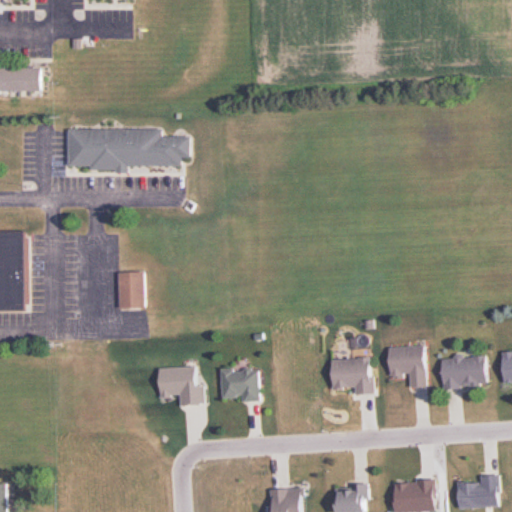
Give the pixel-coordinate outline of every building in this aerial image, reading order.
[(0,89),(49,89),(49,67),(0,66),(0,89)] [(186,167),(186,156),(194,156),(194,136),(165,135),(165,128),(73,127),(72,166),(186,167)] [(0,310),(30,311),(30,231),(0,230),(0,310)] [(123,270),(123,307),(149,307),(149,270),(123,270)] [(431,386),(430,345),(392,346),(393,377),(413,376),(413,387),(431,386)] [(446,356),(446,387),(492,386),(491,355),(446,356)] [(359,394),(378,394),(377,357),(335,359),(336,388),(358,387),(359,394)] [(208,403),(206,366),(163,367),(164,397),(183,396),(183,404),(208,403)] [(263,367),(224,368),(225,400),(264,399),(263,367)] [(504,474),(480,474),(480,481),(462,481),(462,507),(504,507),(504,474)] [(0,482),(0,511),(10,511),(10,482),(0,482)] [(276,488),(275,511),(307,511),(307,488),(276,488)] [(371,511),(372,488),(339,488),(338,511),(371,511)]
